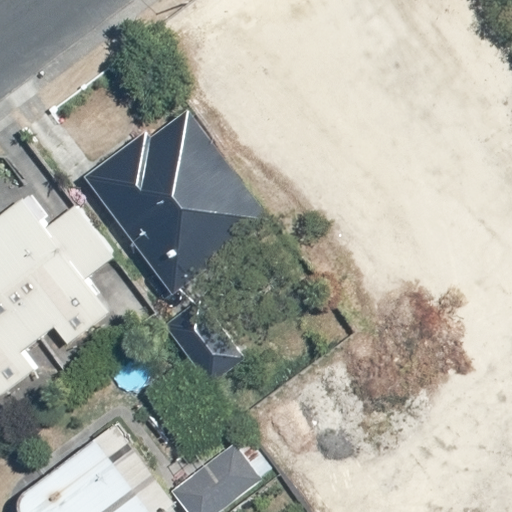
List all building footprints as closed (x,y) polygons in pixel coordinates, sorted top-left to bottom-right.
[(280,221),(197,106),(100,176),(182,291),(280,221)] [(0,392),(3,397),(40,367),(27,352),(60,324),(75,342),(116,308),(91,278),(121,253),(77,200),(52,221),(28,192),(0,215),(0,392)] [(266,347),(223,285),(172,320),(216,382),(266,347)] [(158,511),(96,434),(15,498),(25,511),(158,511)] [(227,511),(279,475),(251,436),(187,482),(209,511),(227,511)]
